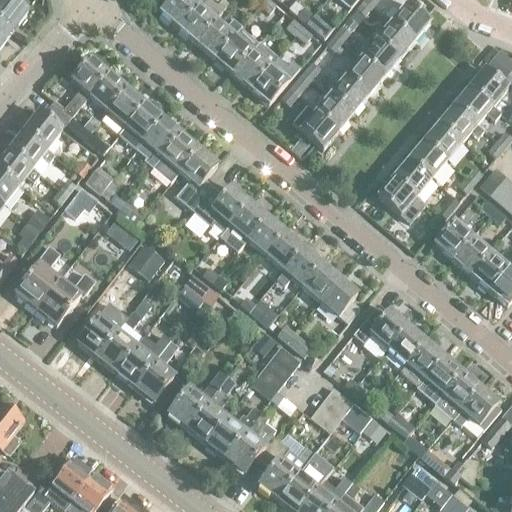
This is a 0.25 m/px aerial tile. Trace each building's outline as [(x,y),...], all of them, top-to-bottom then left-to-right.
[(0,26),(13,37),(29,17),(7,0),(0,0),(0,1),(0,26)] [(172,0),(159,16),(178,32),(198,9),(197,8),(187,0),(172,0)] [(196,47),(216,24),(215,24),(228,9),(221,4),(216,10),(204,0),(203,0),(197,8),(198,9),(178,32),(196,47)] [(258,10),(266,1),(264,0),(250,0),(249,2),(258,10)] [(338,0),(344,4),(343,5),(351,12),(360,0),(338,0)] [(366,0),(364,3),(373,10),(381,1),(379,0),(366,0)] [(266,1),(258,10),(268,19),(276,9),(266,1)] [(373,10),(364,3),(355,13),(364,20),(373,10)] [(392,26),(415,45),(430,27),(407,7),(392,26)] [(305,28),(313,19),(303,11),(295,20),(305,28)] [(313,19),(305,28),(315,36),(322,27),(313,19)] [(216,24),(196,47),(214,63),(240,32),(241,33),(242,31),(233,23),(225,32),(216,24)] [(294,40),(302,31),(292,23),(285,32),(294,40)] [(0,53),(13,37),(0,26),(0,53)] [(415,45),(392,26),(376,44),(400,64),(415,45)] [(334,39),(343,46),(350,37),(341,30),(334,39)] [(302,31),(294,40),(304,48),(312,39),(302,31)] [(214,63),(233,78),(258,48),(258,47),(241,33),(240,32),(214,63)] [(343,46),(334,39),(325,49),(334,57),(343,46)] [(400,64),(376,44),(361,62),(385,81),(400,64)] [(250,93),(277,60),(259,45),(258,47),(258,48),(233,78),(250,93)] [(511,65),(499,55),(487,70),(502,82),(511,69),(511,65)] [(277,60),(250,93),(268,108),(300,71),(292,65),(288,70),(277,60)] [(46,116),(65,130),(72,120),(89,100),(108,77),(90,62),(70,85),(80,93),(63,113),(53,106),(46,116)] [(385,81),(361,62),(345,80),(369,100),(385,81)] [(303,75),(312,83),(320,73),(310,66),(303,75)] [(469,92),(493,111),(509,93),(485,73),(469,92)] [(297,82),(293,86),(302,94),(306,90),(312,83),(303,75),(297,82)] [(369,100),(345,80),(345,81),(339,76),(334,83),(339,88),(330,98),(354,118),(369,100)] [(107,115),(126,93),(108,77),(89,100),(107,115)] [(287,93),(296,100),(302,94),(293,86),(287,93)] [(454,110),(478,129),(486,119),(494,126),(501,118),(493,112),(493,111),(469,92),(454,110)] [(125,131),(144,108),(126,93),(107,115),(125,131)] [(296,100),(287,93),(279,103),(288,110),(296,100)] [(354,118),(330,98),(315,116),(339,136),(354,118)] [(144,108),(125,131),(126,131),(119,139),(137,154),(144,147),(143,146),(162,123),(144,108)] [(292,128),(300,134),(323,154),(339,136),(315,116),(308,110),(292,128)] [(478,129),(454,110),(439,128),(462,147),(470,138),(476,143),(483,135),(477,130),(478,129)] [(23,134),(47,153),(61,134),(38,116),(23,134)] [(180,139),(162,123),(143,146),(144,147),(137,154),(147,162),(144,165),(153,172),(162,162),(161,161),(180,139)] [(462,147),(439,128),(424,146),(447,166),(462,147)] [(83,145),(89,136),(80,129),(73,137),(83,145)] [(47,153),(23,134),(8,153),(32,172),(40,161),(48,167),(54,159),(46,154),(47,153)] [(495,144),(504,152),(511,143),(511,142),(503,135),(495,144)] [(89,136),(83,145),(92,152),(99,144),(89,136)] [(198,154),(180,139),(161,161),(162,162),(153,172),(152,173),(169,188),(179,176),(198,154)] [(504,152),(495,144),(487,155),(496,162),(504,152)] [(409,163),(432,183),(447,166),(424,146),(409,163)] [(32,172),(8,153),(0,164),(0,176),(18,190),(25,182),(32,187),(39,178),(32,172)] [(193,216),(213,192),(204,184),(217,169),(198,154),(179,176),(189,185),(175,201),(193,216)] [(432,183),(409,163),(393,181),(416,201),(432,183)] [(73,175),(81,181),(89,171),(80,165),(73,175)] [(84,188),(99,199),(105,191),(107,192),(114,183),(98,171),(84,188)] [(465,181),(474,189),(482,179),(473,171),(465,181)] [(489,199),(504,180),(495,172),(479,191),(489,199)] [(18,190),(0,176),(0,206),(3,209),(18,190)] [(497,206),(511,188),(511,186),(504,180),(489,199),(497,206)] [(416,201),(393,181),(378,200),(401,220),(416,201)] [(474,189),(465,181),(456,190),(465,198),(474,189)] [(59,193),(67,199),(74,190),(66,183),(59,193)] [(507,214),(511,207),(511,188),(497,206),(507,214)] [(124,205),(107,192),(105,191),(99,199),(107,206),(117,213),(124,205)] [(213,192),(193,216),(211,231),(213,228),(223,237),(229,230),(229,229),(248,207),(230,191),(223,200),(213,192)] [(67,199),(59,193),(50,204),(59,211),(67,199)] [(489,222),(496,212),(486,204),(478,213),(489,222)] [(124,205),(117,213),(127,221),(133,213),(124,205)] [(247,245),(266,222),(248,207),(229,229),(229,230),(247,245)] [(435,217),(444,225),(452,215),(443,208),(435,217)] [(496,212),(489,222),(498,230),(506,220),(496,212)] [(27,227),(38,236),(45,227),(50,221),(38,213),(27,227)] [(444,225),(435,217),(426,227),(435,235),(444,225)] [(266,260),(285,238),(266,222),(247,245),(266,260)] [(454,226),(435,249),(453,264),(472,241),(454,226)] [(38,236),(27,227),(19,238),(30,246),(38,236)] [(119,248),(129,256),(137,245),(127,237),(119,248)] [(285,238),(266,260),(283,275),(302,252),(285,238)] [(470,279),(490,257),(472,241),(453,264),(470,279)] [(147,285),(163,264),(142,248),(126,269),(147,285)] [(35,316),(59,285),(47,276),(59,260),(48,252),(35,268),(37,270),(14,300),(35,316)] [(301,291),(321,268),(302,252),(283,275),(275,284),(283,291),(291,282),(301,291)] [(490,257),(470,279),(488,294),(508,272),(507,272),(490,257)] [(1,267),(9,273),(16,264),(8,258),(1,267)] [(0,286),(10,274),(9,273),(1,267),(0,266),(0,286)] [(511,304),(511,266),(507,272),(508,272),(488,294),(507,310),(511,304)] [(319,306),(338,283),(321,268),(301,291),(319,306)] [(211,288),(217,280),(207,272),(201,280),(211,288)] [(59,285),(35,316),(56,332),(80,302),(82,303),(95,287),(84,279),(72,294),(59,285)] [(202,304),(210,294),(191,279),(184,289),(202,304)] [(217,280),(211,288),(221,295),(227,287),(217,280)] [(338,321),(347,329),(360,314),(351,306),(357,298),(338,283),(319,306),(338,321)] [(210,294),(202,304),(211,310),(218,301),(210,294)] [(248,317),(254,309),(245,301),(238,310),(248,317)] [(139,306),(133,314),(140,320),(146,312),(149,308),(142,302),(139,306)] [(254,309),(248,317),(257,325),(264,317),(254,309)] [(77,347),(96,362),(132,316),(123,310),(108,329),(98,321),(77,347)] [(362,348),(371,338),(388,353),(407,330),(389,315),(384,321),(374,313),(352,339),(362,348)] [(136,351),(124,342),(139,322),(132,316),(96,362),(115,377),(136,351)] [(283,347),(292,336),(284,329),(275,340),(283,347)] [(406,368),(425,346),(407,330),(388,353),(406,368)] [(292,336),(283,347),(303,363),(312,352),(292,336)] [(254,351),(264,359),(274,346),(264,338),(254,351)] [(136,351),(115,377),(134,392),(170,345),(169,345),(161,339),(153,350),(142,342),(136,351)] [(194,351),(172,379),(162,372),(178,351),(170,345),(134,392),(153,407),(173,381),(181,387),(203,358),(194,351)] [(425,346),(406,368),(400,376),(402,378),(402,379),(415,391),(416,390),(419,392),(425,385),(424,384),(443,361),(425,346)] [(272,361),(292,376),(299,366),(280,351),(272,361)] [(264,370),(284,386),(292,376),(272,361),(264,370)] [(442,399),(461,376),(443,361),(424,384),(425,385),(442,399)] [(284,386),(264,370),(256,381),(276,396),(284,386)] [(167,418),(186,433),(226,381),(218,375),(199,400),(188,391),(167,418)] [(452,424),(479,392),(461,376),(442,399),(443,400),(434,409),(452,424)] [(186,433),(205,448),(226,421),(218,415),(227,402),(225,401),(235,388),(226,381),(186,433)] [(349,399),(357,389),(349,382),(341,392),(349,399)] [(357,389),(349,399),(357,405),(365,395),(357,389)] [(479,392),(452,424),(461,432),(469,422),(484,435),(501,415),(495,410),(497,407),(479,392)] [(332,393),(324,402),(344,418),(351,408),(332,393)] [(336,427),(340,423),(344,418),(324,402),(317,412),(336,427)] [(351,408),(344,418),(340,423),(359,438),(371,423),(351,408)] [(13,442),(26,425),(12,414),(10,416),(2,410),(0,412),(0,454),(9,461),(20,447),(13,442)] [(224,463),(260,417),(253,411),(246,421),(243,419),(235,429),(226,421),(205,448),(224,463)] [(336,427),(317,412),(309,422),(328,438),(336,427)] [(386,428),(393,420),(383,412),(377,420),(386,428)] [(393,420),(386,428),(404,443),(414,431),(396,416),(393,420)] [(255,463),(262,469),(280,445),(271,438),(274,434),(265,427),(268,423),(260,417),(224,463),(243,478),(255,463)] [(490,453),(510,430),(500,421),(480,445),(490,453)] [(401,447),(418,461),(419,462),(426,454),(408,439),(401,447)] [(277,504),(312,458),(304,452),(297,462),(288,454),(289,452),(280,445),(262,469),(269,474),(257,489),(277,504)] [(449,473),(426,454),(419,462),(428,470),(428,469),(442,481),(449,473)] [(287,511),(301,511),(317,493),(308,486),(316,476),(313,474),(320,464),(312,458),(277,504),(287,511)] [(53,491),(73,506),(94,479),(92,478),(91,474),(88,472),(83,471),(74,464),(53,491)] [(449,473),(458,481),(464,473),(455,465),(449,473)] [(401,490),(420,505),(435,485),(416,470),(401,490)] [(458,481),(449,473),(442,481),(452,489),(458,481)] [(0,511),(21,511),(34,497),(8,477),(0,487),(0,511)] [(94,479),(73,506),(79,511),(100,511),(113,495),(106,489),(104,485),(101,482),(96,481),(94,479)] [(331,511),(350,487),(342,481),(334,493),(323,485),(317,493),(301,511),(331,511)] [(350,487),(331,511),(377,511),(383,505),(373,497),(361,511),(351,504),(359,494),(350,487)] [(440,511),(450,499),(446,496),(435,487),(425,500),(440,511)] [(26,511),(44,511),(53,500),(41,490),(25,510),(26,511)] [(465,511),(466,511),(455,502),(450,499),(440,511),(441,511),(440,511),(465,511)]
